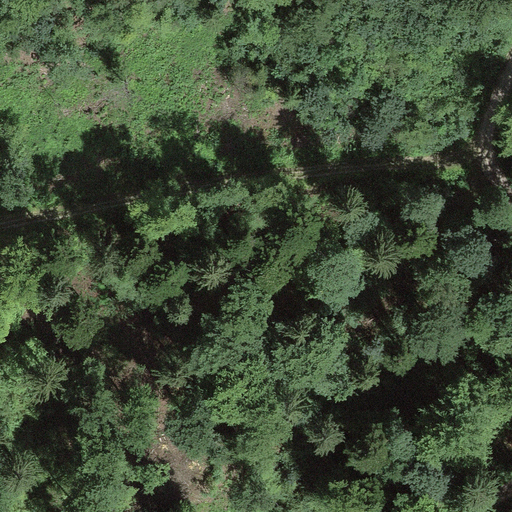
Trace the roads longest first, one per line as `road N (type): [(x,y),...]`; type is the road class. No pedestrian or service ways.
road 1 (track): [(491,157),(279,173),(0,225)]
road 2 (track): [(511,67),(489,122),(491,157),(511,194)]
